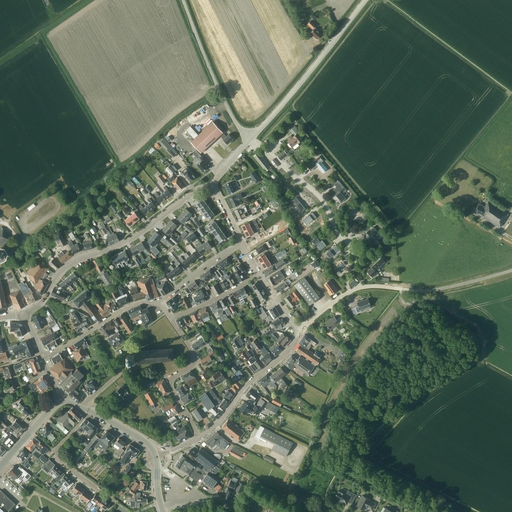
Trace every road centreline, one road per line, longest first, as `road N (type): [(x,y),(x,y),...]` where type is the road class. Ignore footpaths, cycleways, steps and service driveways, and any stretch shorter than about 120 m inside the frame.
road 1 (residential): [(297,328),(355,289),(439,288),(511,269)]
road 2 (tertiary): [(46,294),(69,263),(110,249),(197,187),(211,186)]
road 3 (tertiary): [(249,140),(365,0)]
road 4 (unclassified): [(182,0),(249,140)]
road 5 (residential): [(109,500),(53,451),(89,410)]
